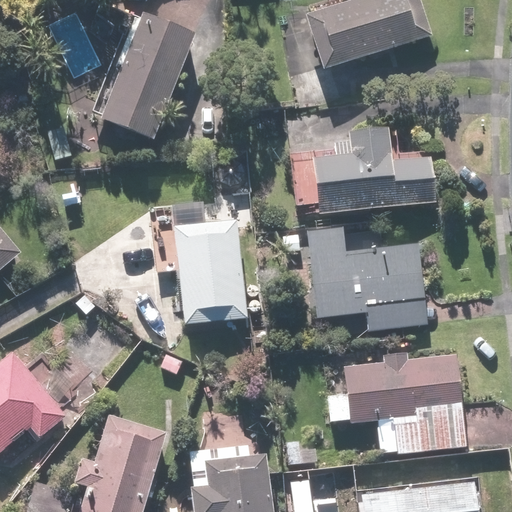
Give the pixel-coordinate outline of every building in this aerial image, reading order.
[(414,0),(369,0),(298,25),(318,80),(429,41),(414,0)] [(190,44),(135,23),(133,27),(125,24),(106,73),(115,76),(94,130),(149,151),(190,44)] [(62,130),(44,135),(52,165),(70,161),(62,130)] [(341,152),(284,160),(290,212),(310,210),(312,224),(431,208),(425,163),(386,168),(383,147),(382,147),(381,137),(340,142),(341,152)] [(199,210),(163,215),(177,333),(242,325),(230,227),(202,231),(199,210)] [(422,305),(420,305),(414,248),(370,253),(371,257),(341,260),(338,232),(300,237),(311,326),(349,321),(349,320),(362,318),(365,337),(425,330),(422,305)] [(0,273),(18,257),(0,236),(0,273)] [(0,453),(25,433),(34,445),(62,423),(50,408),(70,392),(53,371),(33,387),(9,358),(0,364),(0,453)] [(326,427),(344,425),(344,429),(373,426),(376,459),(392,458),(393,461),(463,453),(458,407),(456,408),(451,360),(404,366),(403,358),(379,361),(380,368),(338,372),(341,399),(323,401),(326,427)] [(31,489),(23,511),(139,511),(162,439),(102,421),(88,470),(72,465),(62,498),(31,489)] [(241,457),(184,461),(187,511),(271,511),(268,464),(242,466),(241,457)] [(468,511),(465,489),(352,505),(352,511),(468,511)]
